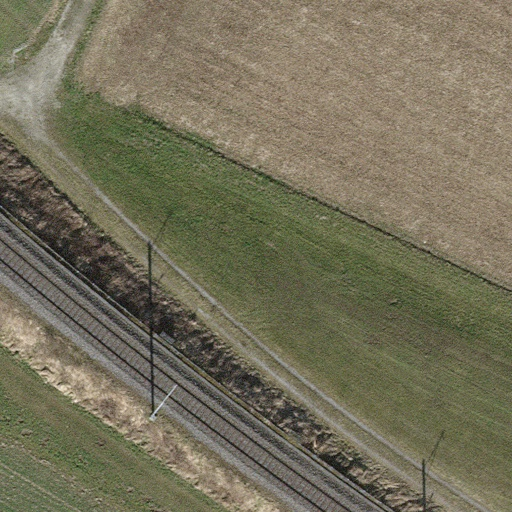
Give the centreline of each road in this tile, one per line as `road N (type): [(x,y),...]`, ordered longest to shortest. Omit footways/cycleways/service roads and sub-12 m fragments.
road 1 (track): [(0,101),(37,126),(241,346),(472,511)]
road 2 (track): [(96,0),(37,126)]
